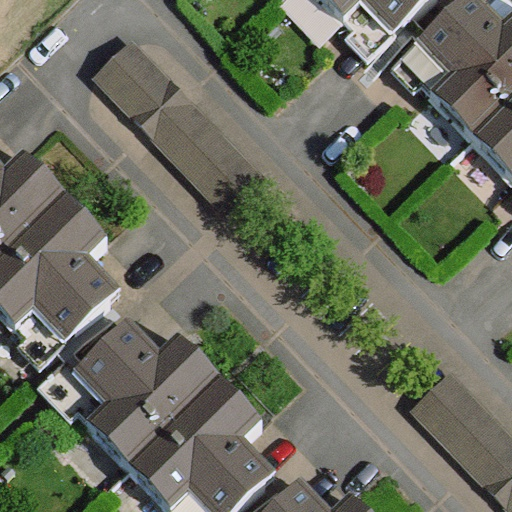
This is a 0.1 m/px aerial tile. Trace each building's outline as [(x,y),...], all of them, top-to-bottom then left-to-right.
[(395,43),(440,0),(321,0),(345,25),(363,9),(395,43)] [(511,32),(506,37),(475,5),(421,57),(453,91),(437,107),(511,185),(511,32)] [(266,185),(134,48),(95,87),(223,224),(266,185)] [(65,356),(120,305),(87,271),(107,253),(21,166),(2,182),(0,179),(0,322),(15,338),(33,322),(65,356)] [(196,511),(253,511),(278,489),(246,455),(265,437),(180,350),(161,366),(129,334),(75,386),(107,420),(91,436),(163,511),(184,511),(191,506),(196,511)] [(511,511),(511,443),(453,380),(413,419),(502,511),(511,511)] [(355,511),(353,510),(350,511),(319,511),(302,494),(283,511),(355,511)]
